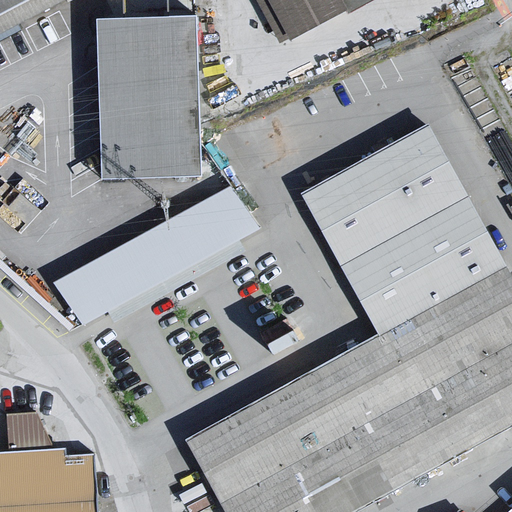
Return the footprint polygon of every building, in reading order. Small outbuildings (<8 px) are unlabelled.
[(0,0),(0,33),(64,0),(0,0)] [(269,0),(291,39),(349,8),(352,16),(381,0),(269,0)] [(205,176),(200,19),(99,22),(104,179),(205,176)] [(380,332),(505,264),(427,126),(303,194),(380,332)] [(262,229),(232,187),(56,282),(81,326),(262,229)] [(511,276),(505,264),(380,332),(186,437),(227,511),(358,511),(511,426),(511,276)] [(0,511),(94,511),(90,451),(40,455),(37,417),(5,419),(8,460),(0,460),(0,511)]
